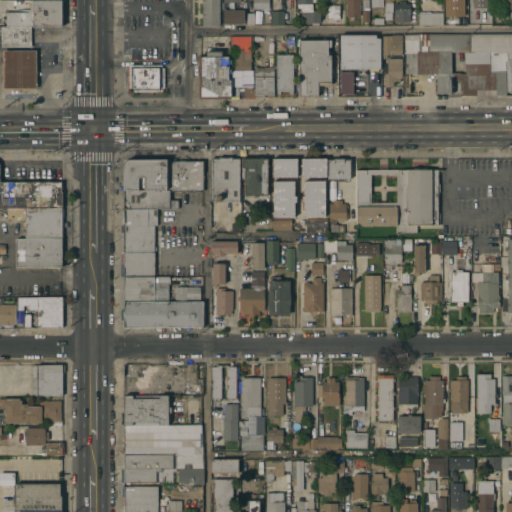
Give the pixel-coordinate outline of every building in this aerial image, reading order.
[(0,0),(9,0),(9,11),(32,11),(32,0),(61,0),(61,25),(30,25),(30,26),(0,26),(0,0)] [(27,0),(27,8),(11,8),(11,0),(27,0)] [(202,25),(202,0),(219,0),(219,25),(202,25)] [(263,8),(263,9),(258,9),(258,8),(252,8),(252,0),(269,0),(269,8),(263,8)] [(297,0),(312,0),(312,9),(319,9),(319,22),(319,24),(311,24),(311,22),(301,22),(301,7),(297,7),(297,0)] [(345,0),(360,0),(360,15),(346,15),(345,0)] [(359,0),(360,8),(368,8),(367,0),(359,0)] [(384,0),(393,0),(393,2),(392,2),(392,12),(385,12),(385,2),(384,2),(384,0)] [(394,2),(399,2),(399,0),(405,0),(405,3),(410,3),(410,21),(404,21),(404,23),(398,23),(398,21),(394,21),(394,2)] [(444,0),(464,0),(464,15),(444,15),(444,0)] [(485,0),(468,0),(469,8),(486,8),(485,0)] [(511,0),(511,7),(508,7),(508,10),(505,10),(505,8),(501,8),(501,1),(498,1),(498,0),(511,0)] [(326,4),(339,4),(339,18),(326,19),(326,4)] [(471,11),(470,11),(470,4),(484,4),(484,10),(492,10),(491,23),(471,22),(471,11)] [(244,21),(242,21),(242,23),(222,23),(222,9),(244,9),(244,21)] [(284,24),(271,24),(271,10),(283,10),(284,24)] [(246,12),(254,12),(254,23),(246,23),(246,12)] [(443,24),(418,24),(418,12),(443,12),(443,18),(443,23),(443,24)] [(372,18),(382,17),(382,25),(372,25),(372,18)] [(30,46),(1,46),(0,26),(30,26),(30,46)] [(386,54),(386,57),(382,57),(382,35),(402,34),(402,54),(386,54)] [(424,35),(446,34),(446,92),(436,92),(436,73),(424,73),(424,35)] [(460,94),(460,92),(446,92),(446,34),(470,34),(470,94),(460,94)] [(470,94),(470,34),(495,34),(495,94),(470,94)] [(495,34),(511,34),(511,91),(506,91),(506,94),(495,94),(495,34)] [(231,45),(231,35),(250,35),(250,70),(240,70),(240,73),(242,73),(242,84),(247,84),(247,87),(252,87),(252,96),(245,96),(245,92),(243,92),(243,88),(238,88),(238,98),(231,98),(231,96),(231,45)] [(339,35),(375,35),(375,37),(380,37),(380,68),(377,68),(377,70),(369,70),(369,68),(339,68),(339,35)] [(405,73),(405,52),(404,52),(404,39),(404,35),(418,35),(424,35),(424,73),(405,73)] [(331,46),(327,46),(327,50),(330,50),(331,84),(318,84),(318,95),(298,95),(298,39),(330,39),(331,46)] [(2,88),(2,49),(36,49),(36,88),(2,88)] [(204,55),(204,51),(220,51),(220,56),(227,56),(227,60),(229,60),(230,96),(198,96),(198,55),(204,55)] [(289,93),(289,90),(280,90),(280,93),(276,93),(276,53),(293,54),(292,93),(289,93)] [(401,57),(401,77),(400,77),(400,80),(393,80),(393,86),(384,86),(384,73),(385,73),(385,60),(388,60),(388,57),(401,57)] [(129,64),(162,64),(162,67),(164,67),(164,87),(162,87),(162,91),(129,91),(129,64)] [(252,87),(254,87),(254,66),(273,66),(273,95),(252,96),(252,87)] [(338,72),(352,72),(352,94),(338,94),(338,72)] [(218,157),(231,156),(231,159),(239,158),(240,200),(211,200),(211,159),(218,159),(218,158),(218,157)] [(243,194),(243,177),(241,177),(241,158),(267,158),(267,194),(243,194)] [(272,176),(272,158),(297,158),(297,176),(272,176)] [(301,175),(301,158),(326,158),(326,176),(301,175)] [(123,163),(123,162),(125,160),(126,159),(127,159),(166,159),(166,160),(202,160),(202,189),(169,189),(169,190),(123,190),(123,163)] [(348,159),(326,159),(326,178),(349,177),(348,159)] [(396,225),(357,225),(356,225),(356,169),(438,168),(438,183),(439,183),(439,191),(437,191),(437,212),(439,212),(439,223),(437,223),(437,224),(416,224),(416,232),(396,232),(396,225)] [(293,195),(296,195),(296,201),(293,201),(293,216),(273,216),(273,180),(293,180),(293,195)] [(303,216),(303,201),(302,201),(302,195),(304,195),(304,180),(324,180),(324,216),(303,216)] [(0,207),(0,181),(61,181),(61,207),(0,207)] [(123,190),(169,190),(169,196),(176,196),(176,199),(178,199),(178,200),(180,200),(180,209),(156,209),(123,209),(123,190)] [(333,202),(333,199),(341,199),(341,202),(345,202),(345,204),(347,204),(347,220),(336,219),(336,223),(329,223),(329,220),(329,202),(333,202)] [(61,237),(24,237),(24,219),(7,219),(7,212),(0,212),(0,207),(61,207),(61,237)] [(154,224),(154,274),(123,274),(123,209),(156,209),(157,224),(154,224)] [(327,229),(307,229),(306,218),(327,217),(327,229)] [(270,229),(270,219),(291,219),(291,229),(270,229)] [(232,232),(231,222),(241,222),(241,231),(232,232)] [(384,245),(383,245),(383,239),(386,239),(386,236),(392,236),(392,238),(394,238),(394,244),(401,244),(401,262),(396,262),(396,264),(389,264),(389,262),(384,262),(384,245)] [(61,237),(62,266),(16,266),(16,237),(24,237),(61,237)] [(402,250),(402,238),(411,238),(411,250),(402,250)] [(511,312),(507,312),(507,257),(500,257),(500,252),(507,252),(507,238),(511,238),(511,312)] [(324,242),(324,239),(336,239),(336,240),(345,240),(345,243),(352,243),(352,260),(348,260),(347,259),(336,259),(336,251),(324,251),(324,242)] [(237,252),(223,252),(223,255),(215,255),(215,252),(211,252),(210,240),(237,240),(237,252)] [(278,260),(277,260),(277,263),(267,263),(267,260),(266,260),(265,240),(278,240),(278,260)] [(372,252),(356,252),(356,243),(359,243),(359,240),(372,240),(372,252)] [(424,240),(424,272),(418,272),(418,274),(413,274),(413,244),(413,240),(424,240)] [(430,241),(440,240),(441,252),(431,253),(430,241)] [(441,240),(456,240),(456,253),(441,254),(441,240)] [(251,268),(251,261),(249,261),(249,255),(251,254),(251,242),(263,242),(263,268),(251,268)] [(314,258),(300,258),(300,260),(296,260),(296,242),(314,242),(314,258)] [(285,271),(285,247),(287,247),(287,243),(293,244),(293,247),(294,247),(294,271),(285,271)] [(302,312),(302,281),(306,281),(306,277),(313,277),(313,274),(311,274),(310,262),(312,262),(312,259),(322,259),(323,281),(323,312),(302,312)] [(216,283),(216,285),(213,285),(213,283),(212,283),(212,262),(224,262),(224,283),(216,283)] [(338,269),(350,269),(350,274),(351,274),(351,281),(338,281),(338,269)] [(396,311),(396,279),(401,279),(401,269),(409,269),(409,284),(410,284),(410,297),(411,297),(411,311),(396,311)] [(468,271),(468,301),(462,300),(462,305),(456,305),(456,301),(450,300),(450,285),(449,285),(449,281),(450,281),(450,271),(455,271),(455,269),(462,269),(462,271),(468,271)] [(239,287),(251,287),(251,270),(263,270),(264,310),(259,310),(259,313),(244,313),(244,310),(239,310),(239,287)] [(482,281),(482,271),(497,271),(498,294),(499,294),(499,307),(493,307),(493,312),(478,312),(478,307),(477,307),(477,281),(482,281)] [(420,281),(428,281),(428,274),(438,274),(438,281),(441,281),(441,299),(440,299),(440,302),(424,302),(424,299),(420,299),(420,281)] [(124,301),(123,277),(170,277),(170,280),(170,282),(168,282),(168,286),(167,286),(167,292),(172,292),(172,301),(124,301)] [(268,314),(268,310),(267,310),(267,289),(268,289),(268,280),(289,280),(289,294),(290,294),(290,304),(289,304),(289,314),(268,314)] [(363,297),(369,297),(368,283),(380,282),(381,307),(377,307),(377,310),(369,310),(369,308),(364,308),(363,297)] [(200,299),(175,300),(175,286),(200,286),(200,299)] [(231,310),(231,314),(216,314),(215,287),(224,287),(224,290),(232,290),(232,310),(231,310)] [(330,287),(351,287),(351,316),(346,316),(346,313),(335,314),(335,316),(330,316),(330,287)] [(10,323),(10,325),(4,325),(4,323),(0,323),(0,297),(3,297),(3,304),(15,304),(16,323),(10,323)] [(37,327),(37,323),(34,323),(34,315),(37,315),(37,309),(29,309),(29,304),(23,305),(23,309),(17,309),(17,297),(61,297),(61,316),(63,316),(63,327),(62,327),(37,327)] [(203,326),(124,326),(124,301),(172,301),(203,301),(203,326)] [(31,395),(31,364),(65,363),(65,371),(62,371),(62,395),(31,395)] [(139,377),(130,377),(129,376),(123,376),(123,365),(138,364),(139,377)] [(211,365),(221,365),(221,376),(222,376),(222,379),(221,379),(221,384),(222,384),(222,387),(221,387),(221,398),(211,398),(211,365)] [(226,387),(224,387),(224,384),(225,384),(226,378),(224,378),(224,376),(225,376),(226,365),(236,365),(235,398),(226,398),(226,387)] [(393,378),(394,378),(394,381),(392,381),(392,391),(394,391),(394,394),(393,394),(393,405),(394,405),(394,409),(393,409),(393,420),(378,420),(378,414),(376,414),(376,411),(378,411),(378,399),(376,399),(376,396),(378,396),(378,385),(376,385),(376,382),(378,382),(378,377),(377,377),(377,374),(393,374),(393,378)] [(398,375),(417,376),(417,407),(410,407),(410,403),(398,403),(398,375)] [(443,397),(444,397),(444,401),(442,401),(442,411),(441,411),(441,416),(437,416),(437,417),(424,418),(424,408),(422,408),(422,402),(424,402),(424,391),(422,391),(422,383),(424,383),(424,379),(429,379),(429,375),(439,375),(439,379),(443,379),(443,397)] [(451,398),(450,398),(450,379),(452,379),(452,375),(466,375),(466,379),(468,379),(468,399),(467,399),(467,412),(451,412),(451,398)] [(476,379),(481,379),(481,375),(490,375),(490,379),(495,379),(495,403),(494,403),(494,405),(488,405),(488,404),(486,404),(486,411),(476,411),(476,379)] [(501,375),(511,375),(511,394),(501,394),(501,375)] [(260,376),(260,414),(244,414),(244,416),(246,416),(246,424),(239,425),(239,416),(241,416),(241,415),(240,376),(260,376)] [(294,406),(293,406),(293,380),(299,380),(299,376),(312,376),(312,405),(305,405),(305,421),(294,421),(294,406)] [(334,376),(334,379),(337,379),(337,380),(339,380),(338,404),(323,404),(323,400),(321,400),(321,399),(317,399),(317,383),(321,383),(321,380),(325,380),(325,376),(334,376)] [(357,376),(363,376),(364,410),(351,410),(351,414),(343,414),(343,395),(345,395),(345,376),(357,376)] [(268,377),(285,377),(285,403),(282,403),(282,409),(290,409),(290,427),(283,427),(283,422),(282,422),(282,415),(268,415),(268,377)] [(124,424),(123,396),(167,395),(168,406),(170,406),(170,412),(168,412),(168,424),(124,424)] [(61,420),(41,420),(41,422),(5,422),(4,407),(0,407),(0,397),(19,397),(19,400),(21,400),(21,403),(27,403),(27,406),(39,405),(39,400),(61,399),(61,420)] [(502,402),(511,402),(511,423),(502,423),(502,402)] [(222,419),(224,419),(224,403),(237,403),(238,448),(222,448),(222,419)] [(397,415),(407,415),(407,413),(410,413),(410,415),(420,415),(420,432),(397,432),(397,415)] [(447,417),(447,448),(437,448),(437,440),(436,440),(436,438),(437,438),(437,420),(439,420),(439,417),(447,417)] [(499,418),(499,430),(488,430),(488,418),(499,418)] [(449,423),(460,423),(461,446),(450,446),(450,441),(449,441),(449,423)] [(240,434),(239,434),(239,426),(247,426),(247,434),(263,434),(263,448),(240,449),(240,434)] [(266,428),(271,428),(271,426),(276,426),(276,428),(282,428),(282,442),(272,441),(272,448),(266,448),(266,428)] [(25,444),(25,443),(19,443),(19,428),(25,428),(25,427),(45,427),(45,431),(48,431),(48,439),(45,439),(45,444),(25,444)] [(434,428),(434,433),(436,433),(436,435),(434,435),(434,445),(424,445),(424,428),(434,428)] [(346,429),(353,429),(353,432),(367,432),(367,447),(346,447),(346,429)] [(488,430),(494,435),(491,439),(485,434),(488,430)] [(317,437),(317,435),(338,436),(338,437),(341,437),(341,447),(337,446),(337,449),(317,448),(317,437)] [(385,435),(395,435),(395,446),(385,446),(385,435)] [(417,437),(417,445),(398,445),(398,436),(417,437)] [(317,448),(300,448),(300,444),(301,444),(301,438),(308,438),(308,437),(317,437),(317,448)] [(46,454),(46,451),(41,451),(41,445),(45,445),(45,442),(64,441),(64,454),(62,454),(46,454)] [(177,470),(173,470),(173,482),(164,482),(164,481),(123,481),(123,455),(177,455),(177,470)] [(447,457),(447,475),(438,475),(438,470),(428,469),(428,478),(435,478),(435,491),(422,491),(423,478),(421,478),(421,470),(427,470),(427,457),(447,457)] [(473,457),(473,473),(467,473),(467,468),(448,468),(448,457),(473,457)] [(500,467),(500,468),(485,468),(485,457),(500,457),(500,467)] [(500,457),(511,457),(511,467),(500,467),(500,457)] [(211,458),(237,458),(237,471),(211,471),(211,458)] [(266,468),(265,468),(265,458),(283,458),(283,475),(273,475),(273,481),(265,481),(266,468)] [(383,458),(383,467),(382,467),(382,468),(376,468),(376,467),(370,467),(370,458),(383,458)] [(291,465),(296,465),(296,460),(302,460),(302,489),(296,489),(296,485),(291,485),(291,465)] [(303,461),(308,461),(308,460),(314,460),(314,471),(303,471),(303,461)] [(332,460),(343,460),(342,471),(340,471),(340,473),(337,472),(337,471),(331,471),(332,460)] [(203,483),(193,483),(193,482),(177,482),(178,467),(184,467),(184,463),(192,464),(192,467),(203,467),(203,483)] [(406,490),(406,493),(397,493),(397,466),(412,466),(412,470),(414,470),(414,490),(406,490)] [(0,484),(12,485),(12,472),(0,472),(0,484)] [(317,476),(326,476),(326,472),(336,472),(336,492),(331,492),(331,494),(323,495),(323,491),(317,491),(317,476)] [(382,472),(382,477),(387,477),(387,492),(370,493),(370,477),(372,477),(372,472),(382,472)] [(351,475),(354,475),(354,473),(367,473),(367,497),(351,497),(351,475)] [(212,511),(213,477),(232,478),(232,511),(212,511)] [(494,492),(494,499),(493,499),(493,511),(477,511),(477,507),(477,480),(482,480),(482,478),(485,478),(485,480),(492,480),(492,492),(494,492)] [(462,482),(462,490),(466,490),(466,508),(460,508),(460,510),(456,510),(456,508),(450,508),(449,482),(462,482)] [(173,493),(161,493),(161,485),(173,484),(173,493)] [(60,485),(60,495),(61,495),(61,511),(58,511),(14,511),(14,485),(60,485)] [(123,511),(123,495),(121,495),(121,486),(124,486),(157,485),(157,498),(169,498),(169,500),(181,500),(181,511),(123,511)] [(284,491),(284,511),(265,511),(265,509),(266,509),(266,492),(284,491)] [(259,499),(259,511),(245,511),(245,499),(248,499),(248,494),(254,494),(254,499),(259,499)] [(307,500),(307,495),(312,495),(312,497),(313,497),(313,500),(313,508),(314,508),(314,511),(296,511),(296,500),(307,500)] [(430,511),(430,508),(436,508),(436,496),(445,496),(445,508),(446,508),(446,511),(430,511)] [(397,511),(397,498),(406,498),(406,499),(415,499),(415,502),(417,502),(417,511),(397,511)] [(370,511),(370,501),(381,501),(381,504),(390,504),(389,511),(370,511)] [(337,502),(337,509),(341,509),(341,511),(322,511),(322,502),(337,502)] [(511,511),(511,502),(504,503),(503,511),(511,511)]
